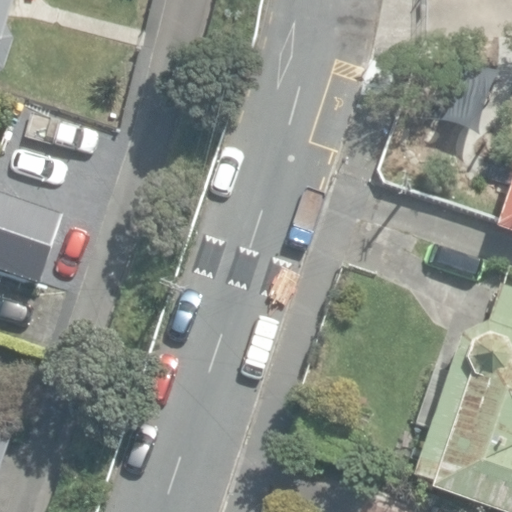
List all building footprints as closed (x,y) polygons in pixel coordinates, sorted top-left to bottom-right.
[(0,0),(0,63),(5,61),(15,29),(7,13),(11,0),(0,0)] [(511,187),(498,230),(511,234),(511,187)] [(0,272),(38,285),(57,230),(0,210),(0,272)] [(432,493),(490,511),(511,511),(511,290),(501,286),(487,326),(461,338),(415,476),(433,486),(432,493)] [(289,447),(355,469),(369,427),(349,420),(303,404),(289,447)] [(0,476),(12,437),(0,433),(0,476)]
